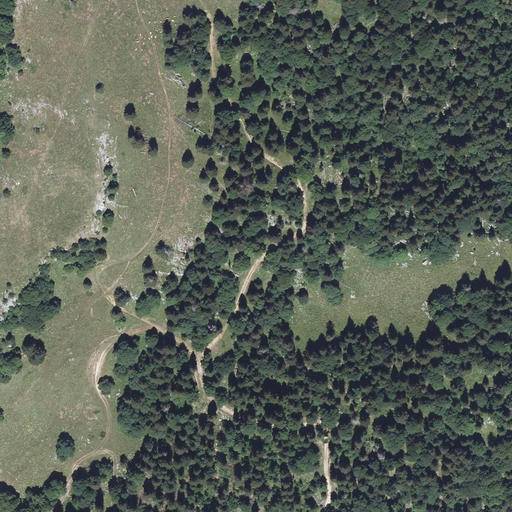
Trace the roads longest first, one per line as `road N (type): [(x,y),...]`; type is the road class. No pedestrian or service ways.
road 1 (track): [(201,0),(215,79),(260,149),(302,189),(309,211),(304,227),(256,262),(220,336),(201,356)]
road 2 (track): [(0,255),(63,115),(74,60),(101,0)]
road 3 (track): [(201,356),(201,380),(215,400),(255,423),(327,435),(323,511)]
road 4 (track): [(130,331),(100,368),(108,438),(76,464),(54,511)]
